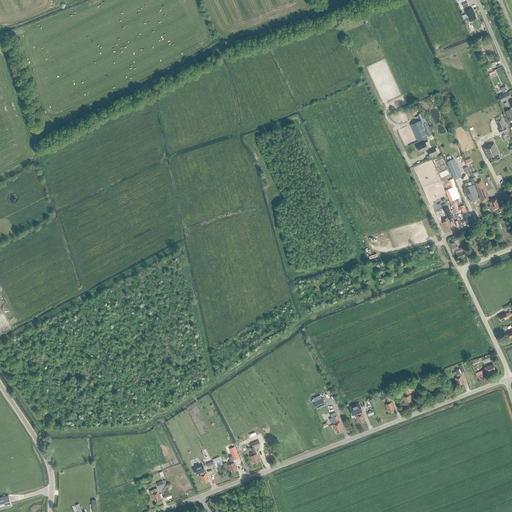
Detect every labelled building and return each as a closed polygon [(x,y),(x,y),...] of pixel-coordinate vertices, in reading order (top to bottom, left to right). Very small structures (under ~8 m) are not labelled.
[(458,4),(460,9),(463,8),(468,6),(466,0),(458,4)] [(465,11),(468,18),(465,19),(467,22),(468,22),(469,21),(476,19),(473,13),(474,12),(472,8),(465,11)] [(498,96),(500,102),(505,100),(511,98),(508,92),(505,86),(500,88),(503,94),(498,96)] [(424,131),(425,130),(424,127),(422,128),(420,121),(411,125),(418,141),(427,137),(424,131)] [(432,134),(427,122),(422,124),(424,127),(425,130),(428,136),(432,134)] [(499,129),(498,129),(500,134),(501,134),(502,138),(508,136),(506,131),(504,127),(499,129)] [(428,149),(425,143),(416,146),(419,153),(428,149)] [(488,158),(490,163),(500,159),(497,154),(498,154),(494,143),(490,145),(490,144),(482,147),(487,159),(488,158)] [(454,179),(460,176),(453,160),(447,162),(454,179)] [(487,198),(480,181),(474,183),(481,201),(487,198)] [(467,198),(468,198),(470,202),(471,201),(472,201),(472,200),(478,198),(476,194),(477,194),(475,189),(474,189),(472,186),(464,189),(466,193),(465,193),(467,198)] [(497,198),(488,201),(492,211),(497,209),(498,213),(502,211),(497,198)] [(463,221),(464,221),(465,222),(469,220),(468,217),(469,216),(466,210),(464,205),(461,207),(462,209),(463,212),(462,212),(463,214),(461,215),(463,221)] [(442,223),(444,228),(445,229),(450,227),(446,218),(442,220),(443,222),(442,223)] [(450,243),(451,248),(452,252),(455,252),(458,259),(465,256),(462,247),(459,248),(458,246),(456,247),(455,242),(450,243)] [(499,317),(501,321),(505,319),(508,318),(511,316),(510,314),(510,312),(506,314),(506,313),(502,315),(503,315),(499,317)] [(461,375),(460,373),(465,371),(462,364),(458,366),(459,369),(455,370),(455,371),(453,372),(452,373),(453,375),(456,375),(457,378),(455,379),(457,384),(458,384),(459,386),(463,384),(463,383),(464,383),(461,377),(460,375),(461,375)] [(491,372),(495,370),(493,364),(484,368),(487,375),(491,373),(491,372)] [(411,382),(403,385),(404,388),(407,387),(409,390),(413,388),(411,382)] [(408,389),(404,391),(406,395),(406,394),(407,397),(403,398),(406,404),(407,404),(408,405),(412,404),(411,403),(413,403),(408,389)] [(390,400),(394,399),(392,393),(389,394),(389,396),(386,397),(388,401),(387,402),(388,404),(385,405),(387,411),(389,410),(389,412),(393,411),(393,410),(394,409),(392,402),(391,403),(390,400)] [(313,403),(317,410),(326,405),(323,399),(322,399),(314,402),(313,403)] [(360,405),(350,409),(353,416),(356,415),(357,416),(363,414),(362,412),(360,405)] [(337,416),(336,413),(331,415),(332,418),(330,419),(331,423),(333,423),(334,425),(333,425),(335,431),(337,431),(337,432),(342,431),(341,430),(343,430),(337,416)] [(363,414),(357,416),(356,417),(358,422),(360,422),(360,423),(364,422),(364,421),(365,421),(363,414)] [(234,447),(230,449),(234,460),(239,458),(234,447)] [(251,456),(253,463),(254,462),(255,464),(259,462),(258,461),(259,461),(257,454),(252,456),(251,456)] [(233,460),(232,456),(228,457),(230,461),(229,462),(230,464),(228,465),(230,471),(231,471),(232,472),(236,471),(236,470),(237,470),(234,463),(233,460)] [(200,476),(202,482),(203,481),(204,483),(208,481),(209,480),(206,473),(206,474),(205,471),(203,466),(194,469),(196,475),(199,473),(200,476)] [(158,492),(157,488),(150,491),(151,494),(154,500),(155,500),(155,502),(160,500),(159,499),(160,499),(158,492)] [(0,511),(0,509),(11,506),(8,496),(0,498),(0,511)]
